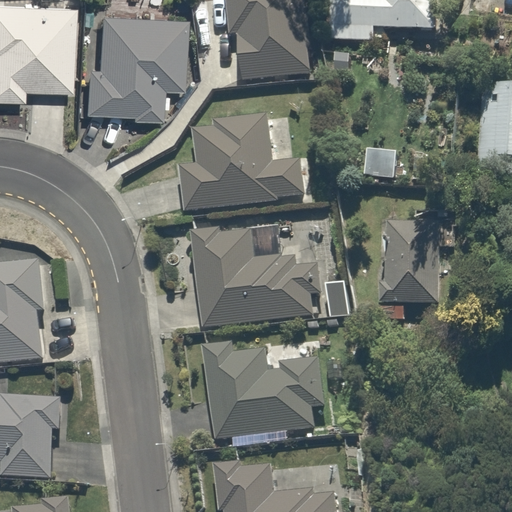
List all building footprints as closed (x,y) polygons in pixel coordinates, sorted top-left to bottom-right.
[(228,0),(233,36),(242,36),(246,82),(314,75),(311,50),(315,50),(309,0),(228,0)] [(335,0),(333,46),(379,48),(380,29),(446,32),(447,0),(335,0)] [(26,88),(74,90),(77,5),(0,1),(0,97),(25,99),(26,88)] [(133,117),(164,119),(164,107),(169,107),(170,95),(165,94),(165,87),(185,89),(189,17),(104,12),(100,66),(90,65),(87,110),(134,113),(133,117)] [(511,84),(488,82),(478,184),(511,187),(511,84)] [(200,165),(183,166),(188,213),(282,203),(282,200),(309,197),(304,160),(277,163),(272,115),(218,122),(218,128),(197,130),(200,165)] [(399,151),(366,149),(364,181),(396,184),(399,151)] [(224,228),(196,232),(205,328),(317,316),(314,295),(325,293),(322,264),(301,267),(299,257),(297,258),(293,226),(225,234),(224,228)] [(453,226),(386,228),(388,308),(456,306),(453,226)] [(0,363),(46,359),(41,312),(49,312),(45,260),(0,265),(0,363)] [(347,283),(328,285),(331,318),(351,316),(347,283)] [(238,344),(206,347),(218,441),(318,428),(315,409),(329,407),(323,358),(283,363),(283,371),(273,372),(270,349),(239,354),(238,344)] [(63,432),(65,399),(6,395),(6,397),(0,396),(0,462),(4,463),(4,476),(53,479),(56,431),(63,432)] [(340,511),(338,494),(319,496),(318,490),(279,494),(276,466),(246,469),(245,463),(218,465),(222,511),(340,511)] [(71,511),(70,500),(42,502),(43,509),(13,511),(12,511),(71,511)]
